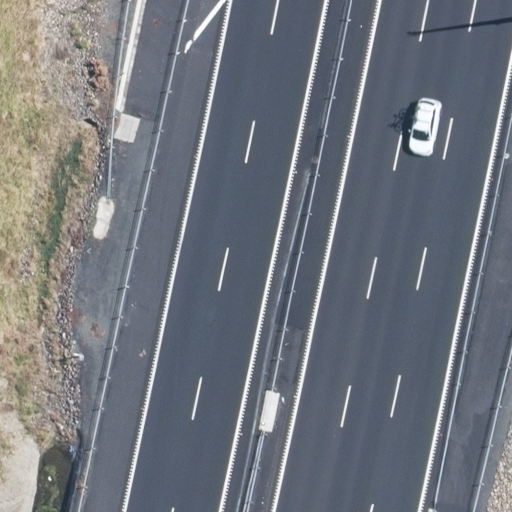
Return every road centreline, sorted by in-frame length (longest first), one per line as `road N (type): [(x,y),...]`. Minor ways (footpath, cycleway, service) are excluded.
road 1 (motorway): [(175,511),(246,224),(287,0)]
road 2 (motorway): [(454,0),(405,259),(342,511)]
